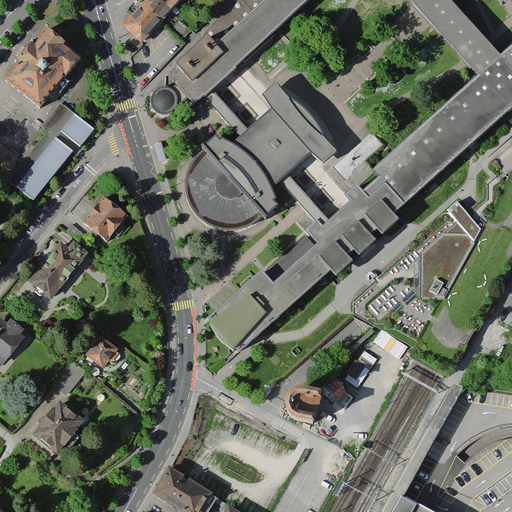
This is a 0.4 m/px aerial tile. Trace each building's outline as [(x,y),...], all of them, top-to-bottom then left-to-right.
[(162,19),(142,0),(122,22),(142,40),(162,19)] [(142,0),(162,19),(172,8),(163,0),(142,0)] [(240,0),(221,18),(205,34),(208,38),(177,70),(184,79),(176,87),(164,84),(156,89),(150,98),(151,110),(161,120),(173,119),(190,104),(194,109),(204,100),(217,116),(241,141),(233,149),(223,144),(221,147),(216,142),(207,150),(191,169),(185,189),(190,207),(201,223),(220,232),(242,233),(265,221),(278,212),(274,207),(276,205),(272,194),(281,186),(301,209),(315,221),(306,229),(319,242),(273,283),(262,271),(210,317),(211,319),(213,321),(210,324),(216,334),(223,342),(230,347),(232,349),(235,347),(239,350),(330,269),(335,275),(352,259),(348,254),(354,249),(358,254),(376,239),(371,233),(376,228),(381,234),(399,218),(394,212),(405,202),(511,105),(511,45),(502,55),(488,42),(486,39),(449,4),(445,0),(240,0)] [(48,25),(7,76),(40,103),(81,51),(48,25)] [(92,126),(75,113),(64,128),(81,141),(92,126)] [(73,148),(57,136),(18,185),(35,198),(73,148)] [(166,161),(161,144),(153,146),(159,164),(166,161)] [(458,205),(350,308),(366,318),(415,350),(483,230),(504,185),(495,180),(484,191),(484,200),(466,215),(458,205)] [(130,214),(105,193),(84,218),(110,239),(130,214)] [(312,246),(306,238),(271,269),(278,277),(312,246)] [(69,245),(61,239),(31,279),(55,297),(90,250),(74,239),(69,245)] [(6,323),(0,317),(0,362),(26,336),(20,330),(23,327),(12,316),(6,323)] [(122,347),(102,331),(87,351),(106,367),(122,347)] [(398,356),(405,345),(381,331),(374,342),(398,356)] [(365,368),(355,362),(347,375),(356,381),(365,368)] [(328,379),(320,391),(336,401),(344,388),(328,379)] [(319,417),(323,397),(301,391),(293,393),(288,400),(287,407),(290,416),(296,421),(317,425),(319,417)] [(84,417),(60,397),(34,429),(58,448),(84,417)] [(204,511),(213,499),(172,473),(157,497),(180,511),(204,511)] [(431,511),(403,496),(394,511),(431,511)] [(0,511),(8,511),(10,510),(0,501),(0,511)] [(244,511),(228,502),(222,511),(244,511)]
